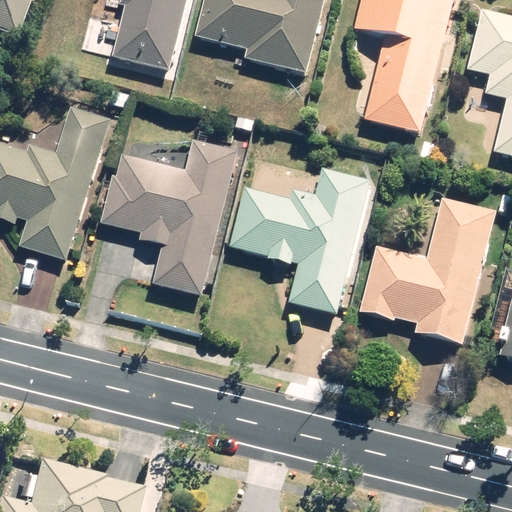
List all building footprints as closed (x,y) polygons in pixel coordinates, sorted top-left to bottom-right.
[(0,0),(0,34),(20,41),(34,0),(0,0)] [(127,0),(126,7),(131,8),(118,62),(174,76),(192,0),(127,0)] [(208,0),(199,43),(249,54),(246,63),(313,79),(330,0),(208,0)] [(458,0),(366,0),(359,32),(389,39),(369,122),(426,136),(458,0)] [(511,101),(511,110),(501,155),(511,157),(511,19),(487,14),(472,74),(496,80),(491,96),(511,101)] [(75,113),(62,158),(33,150),(31,157),(0,148),(0,224),(19,230),(21,222),(32,225),(24,253),(71,267),(113,124),(75,113)] [(205,300),(237,152),(196,143),(189,175),(122,160),(107,228),(145,237),(144,245),(167,250),(158,290),(205,300)] [(325,173),(317,205),(296,199),(295,204),(248,192),(233,252),(275,262),(274,264),(296,270),(297,267),(305,269),(296,308),(340,319),(374,186),(325,173)] [(467,348),(500,215),(447,202),(432,261),(382,249),(366,315),(421,329),(419,336),(467,348)] [(511,315),(501,357),(511,360),(511,315)] [(30,504),(5,497),(1,511),(140,511),(147,488),(42,461),(30,504)]
